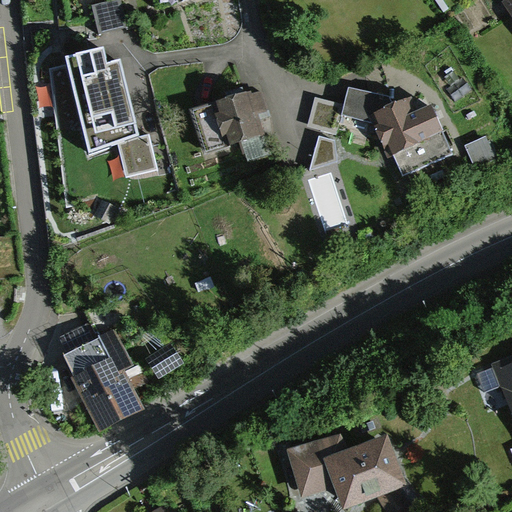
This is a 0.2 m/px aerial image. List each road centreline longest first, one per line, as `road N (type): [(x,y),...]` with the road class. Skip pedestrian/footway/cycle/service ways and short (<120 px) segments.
road 1 (secondary): [(511,235),(366,309),(46,496)]
road 2 (residential): [(7,0),(38,280),(5,375)]
road 3 (residential): [(5,375),(46,496)]
